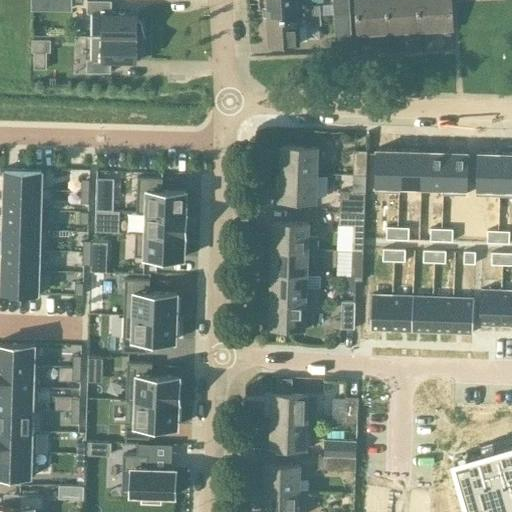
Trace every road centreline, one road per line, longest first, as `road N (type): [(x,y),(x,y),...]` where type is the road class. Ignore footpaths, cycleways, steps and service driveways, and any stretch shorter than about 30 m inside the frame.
road 1 (residential): [(511,111),(228,103)]
road 2 (residential): [(0,133),(227,139)]
road 3 (residential): [(218,357),(227,139)]
road 4 (residential): [(401,367),(218,357)]
road 5 (residential): [(211,511),(218,357)]
road 6 (residential): [(401,367),(397,511)]
